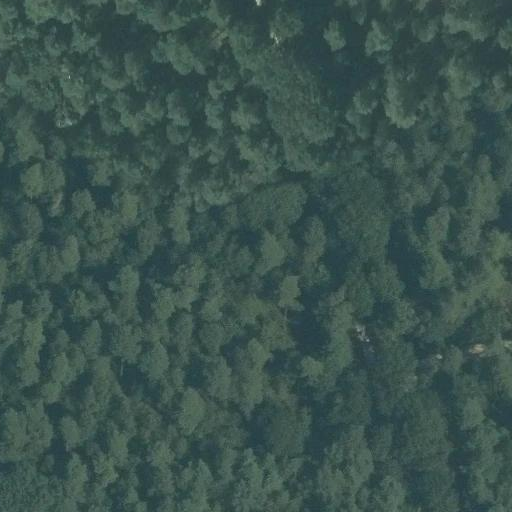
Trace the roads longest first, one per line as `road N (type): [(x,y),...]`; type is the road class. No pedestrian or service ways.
road 1 (track): [(323,225),(0,323)]
road 2 (track): [(323,225),(257,0)]
road 3 (track): [(370,371),(323,225)]
road 4 (track): [(413,511),(370,371)]
road 5 (track): [(511,350),(370,371)]
